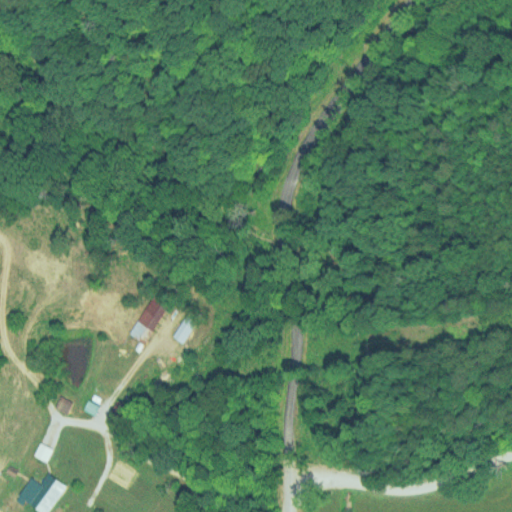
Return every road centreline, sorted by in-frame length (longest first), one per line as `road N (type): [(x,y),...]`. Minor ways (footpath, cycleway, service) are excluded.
road 1 (tertiary): [(288,475),(289,200),(347,86),(417,0)]
road 2 (residential): [(288,475),(403,485),(511,455)]
